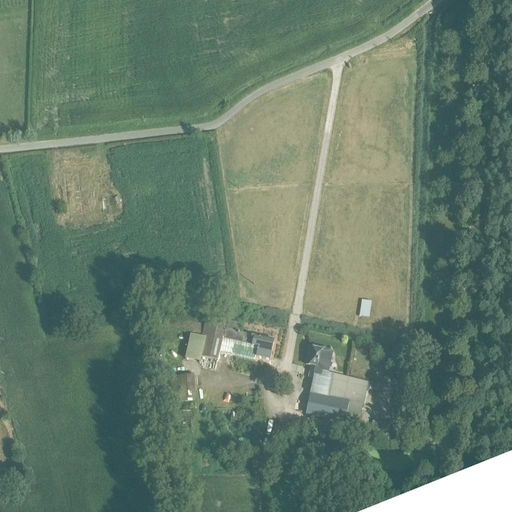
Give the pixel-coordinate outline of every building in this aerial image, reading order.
[(362,300),(359,318),(361,318),(361,317),(369,318),(372,302),(362,300)] [(161,315),(159,327),(191,334),(185,360),(201,364),(202,358),(218,362),(220,354),(255,362),(256,358),(270,362),(275,342),(255,337),(255,336),(238,333),(240,324),(228,322),(226,330),(225,330),(227,322),(206,317),(205,325),(194,323),(161,315)] [(308,347),(304,366),(310,367),(308,377),(314,379),(306,412),(306,416),(345,424),(346,420),(353,422),(361,415),(369,383),(331,375),(329,374),(334,353),(324,351),(308,347)] [(396,351),(390,355),(394,363),(401,359),(396,351)] [(195,376),(172,377),(173,404),(196,403),(195,376)] [(371,383),(369,391),(378,393),(380,385),(371,383)] [(395,389),(394,419),(406,420),(407,389),(395,389)] [(372,421),(371,428),(388,431),(389,424),(372,421)] [(278,422),(276,431),(284,433),(287,424),(278,422)] [(359,430),(358,437),(388,441),(389,435),(359,430)] [(274,432),(271,443),(279,445),(282,446),(285,435),(274,432)] [(180,443),(176,448),(181,452),(185,447),(180,443)]
